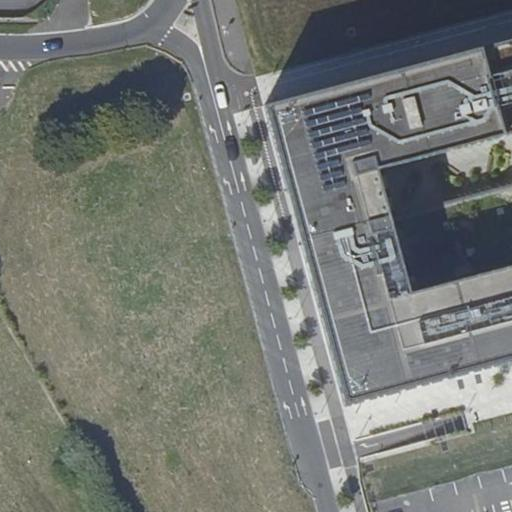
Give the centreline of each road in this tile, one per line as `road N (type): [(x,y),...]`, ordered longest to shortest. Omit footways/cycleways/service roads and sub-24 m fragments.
road 1 (residential): [(329,511),(193,18)]
road 2 (residential): [(193,18),(109,39),(0,49)]
